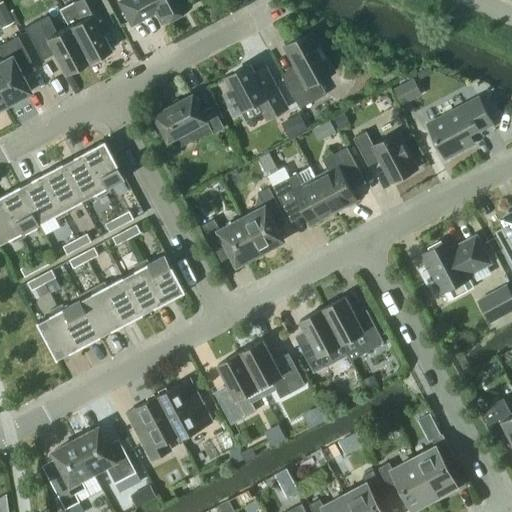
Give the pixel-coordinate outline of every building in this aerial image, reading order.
[(63,17),(68,26),(87,61),(110,49),(95,21),(108,15),(100,0),(75,0),(72,2),(72,1),(71,2),(76,10),(63,17)] [(121,0),(119,2),(131,24),(150,13),(149,12),(154,9),(161,22),(186,8),(181,0),(121,0)] [(64,73),(87,61),(68,26),(56,32),(47,15),(24,27),(37,52),(49,45),(64,73)] [(319,79),(335,71),(313,30),(285,46),(299,72),(285,80),(300,108),(327,93),(319,79)] [(0,54),(3,59),(0,60),(0,93),(6,104),(30,91),(17,68),(31,61),(17,36),(0,44),(0,54)] [(227,76),(244,108),(259,100),(268,117),(287,107),(274,82),(263,88),(251,64),(227,76)] [(394,89),(402,103),(422,93),(415,79),(394,89)] [(193,94),(156,114),(169,139),(188,129),(193,139),(211,129),(213,133),(224,127),(213,106),(203,111),(193,94)] [(480,130),(493,123),(478,96),(428,123),(446,157),(475,142),(469,132),(478,127),(480,130)] [(290,118),(298,134),(309,128),(301,112),(293,117),(290,118)] [(346,126),(340,115),(335,118),(341,129),(346,126)] [(319,126),(325,137),(336,131),(331,120),(319,126)] [(366,131),(354,137),(369,165),(380,159),(392,181),(417,168),(398,132),(374,145),(366,131)] [(106,140),(83,152),(105,194),(111,190),(109,186),(126,177),(106,140)] [(329,169),(316,176),(335,212),(358,199),(346,178),(360,171),(347,146),(323,159),(329,169)] [(98,197),(105,194),(83,152),(62,163),(82,201),(96,193),(98,197)] [(259,157),(265,167),(275,162),(269,152),(259,157)] [(67,209),(82,201),(62,163),(40,175),(62,216),(69,213),(67,209)] [(335,212),(316,176),(310,166),(273,185),(286,210),(300,203),(312,224),(335,212)] [(40,175),(19,186),(39,224),(54,216),(56,220),(62,216),(40,175)] [(19,186),(0,195),(0,201),(20,239),(26,235),(24,231),(39,224),(19,186)] [(265,206),(243,218),(262,254),(269,250),(271,246),(283,239),(270,214),(281,209),(269,187),(258,193),(265,206)] [(14,242),(20,239),(0,201),(0,244),(12,238),(14,242)] [(118,217),(122,225),(134,218),(130,210),(118,217)] [(511,213),(504,217),(507,223),(496,230),(511,260),(511,259),(511,213)] [(118,217),(106,223),(110,231),(122,225),(118,217)] [(255,258),(262,254),(243,218),(221,230),(214,218),(203,224),(215,246),(225,241),(237,263),(250,256),(255,258)] [(130,238),(141,232),(137,223),(125,230),(130,238)] [(125,230),(113,236),(118,244),(130,238),(125,230)] [(75,239),(80,247),(92,241),(87,233),(75,239)] [(450,239),(424,253),(429,264),(421,269),(428,283),(437,279),(443,289),(449,286),(453,294),(466,287),(462,279),(469,276),(467,272),(488,261),(475,238),(461,246),(462,248),(454,252),(449,242),(451,241),(450,239)] [(75,239),(63,245),(68,253),(80,247),(75,239)] [(82,253),(86,261),(99,254),(95,246),(82,253)] [(74,267),(86,261),(82,253),(70,259),(74,267)] [(147,258),(141,261),(163,303),(186,291),(166,253),(149,262),(147,258)] [(37,270),(49,263),(45,255),(33,261),(37,270)] [(33,261),(21,268),(25,276),(37,270),(33,261)] [(137,269),(122,276),(142,314),(163,303),(141,261),(135,265),(137,269)] [(56,277),(52,268),(40,275),(44,283),(56,277)] [(44,283),(40,275),(28,281),(32,289),(44,283)] [(105,280),(99,284),(121,325),(142,314),(122,276),(107,284),(105,280)] [(511,310),(511,292),(507,283),(478,299),(490,322),(511,310)] [(79,294),(81,298),(101,336),(121,325),(99,284),(79,294)] [(351,360),(384,342),(369,313),(364,316),(356,314),(346,295),(323,307),(342,342),(347,352),(351,360)] [(79,348),(101,336),(81,298),(65,307),(63,303),(57,306),(79,348)] [(58,359),(79,348),(57,306),(50,310),(52,314),(38,321),(58,359)] [(347,352),(342,342),(323,307),(300,319),(308,334),(297,339),(313,369),(324,364),(347,352)] [(264,339),(241,351),(260,386),(272,380),(281,397),(306,384),(293,359),(279,366),(264,339)] [(248,393),(260,386),(241,351),(218,363),(233,391),(219,398),(232,423),(257,410),(248,393)] [(371,394),(380,390),(375,381),(366,385),(371,394)] [(180,383),(159,395),(179,434),(180,438),(202,426),(198,417),(208,412),(199,394),(189,400),(180,383)] [(167,440),(179,434),(159,395),(137,406),(150,430),(140,436),(152,459),(172,449),(167,440)] [(511,439),(511,412),(504,397),(482,409),(495,433),(506,428),(511,439)] [(99,426),(76,438),(94,472),(106,465),(115,482),(137,471),(123,446),(113,452),(99,426)] [(436,445),(414,457),(436,496),(438,495),(439,498),(456,489),(455,486),(457,485),(444,459),(445,459),(444,458),(453,454),(456,460),(457,459),(443,433),(432,438),(436,445)] [(82,478),(94,472),(76,438),(53,451),(67,476),(53,484),(66,508),(80,501),(76,493),(87,487),(82,478)] [(334,460),(336,453),(334,449),(325,453),(329,462),(334,460)] [(414,508),(436,496),(414,457),(393,468),(389,461),(379,467),(393,493),(394,492),(391,487),(399,482),(399,483),(400,483),(414,508)] [(367,482),(345,493),(355,511),(382,511),(375,496),(375,495),(383,491),(386,496),(388,496),(373,469),(363,475),(367,482)] [(299,491),(293,480),(282,485),(287,497),(299,491)] [(157,495),(151,484),(132,494),(137,505),(157,495)] [(355,511),(345,493),(324,505),(320,498),(310,503),(314,511),(355,511)] [(307,511),(302,502),(283,511),(307,511)]
